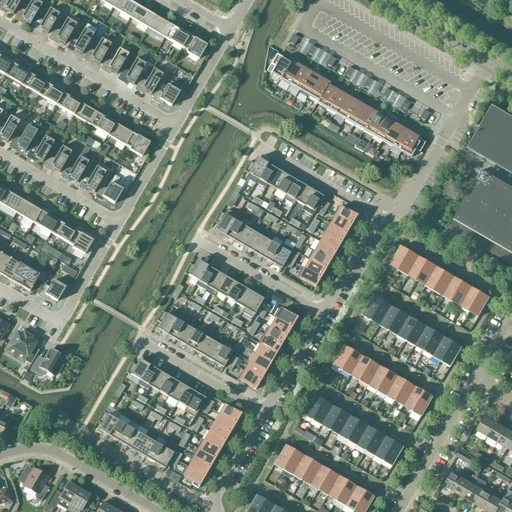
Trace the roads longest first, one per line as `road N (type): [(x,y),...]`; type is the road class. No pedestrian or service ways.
road 1 (residential): [(177,123),(0,24)]
road 2 (residential): [(487,61),(400,210),(379,216)]
road 3 (residential): [(0,288),(61,325),(120,220)]
road 4 (residential): [(159,511),(54,452),(0,455)]
road 5 (residential): [(81,431),(210,508)]
road 6 (residential): [(263,414),(135,340)]
road 7 (residential): [(321,313),(195,240)]
road 8 (residential): [(379,216),(259,145)]
road 9 (residential): [(0,154),(120,220)]
road 10 (unclassified): [(415,490),(476,382)]
road 11 (unclassified): [(487,61),(381,0)]
